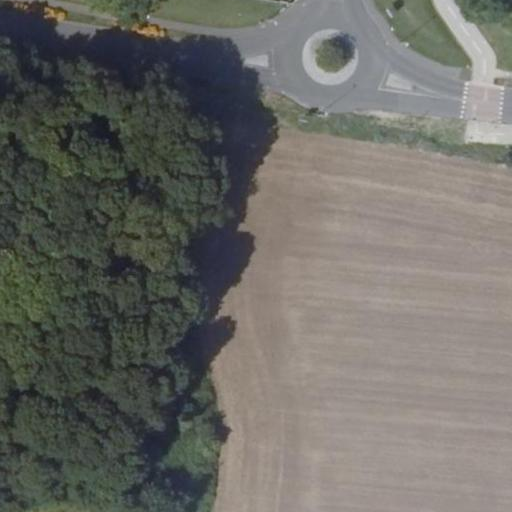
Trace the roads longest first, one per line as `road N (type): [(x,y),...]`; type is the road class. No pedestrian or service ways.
road 1 (secondary): [(0,24),(214,59)]
road 2 (secondary): [(344,92),(479,101)]
